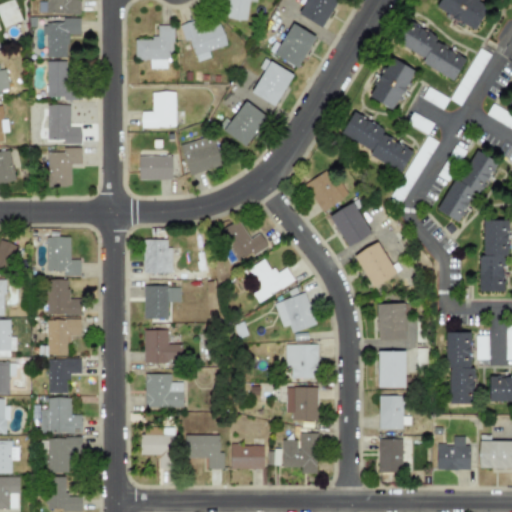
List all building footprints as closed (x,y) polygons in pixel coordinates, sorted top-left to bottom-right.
[(78,13),(78,0),(45,0),(45,3),(37,3),(37,13),(78,13)] [(224,0),(223,19),(245,20),(247,0),(255,1),(255,0),(224,0)] [(320,28),(337,0),(304,0),(296,14),(320,28)] [(439,6),(442,0),(484,0),(492,5),(477,29),(439,6)] [(397,39),(411,16),(441,35),(438,39),(467,57),(453,79),(425,62),(427,58),(397,39)] [(64,57),(64,35),(78,35),(78,17),(61,17),(61,23),(40,23),(40,35),(45,35),(45,57),(64,57)] [(224,46),(219,22),(197,28),(195,20),(178,24),(182,41),(189,39),(194,61),(209,58),(207,50),(224,46)] [(295,68),(314,37),(291,23),(278,44),(273,41),(267,51),(295,68)] [(148,68),(168,68),(169,25),(156,25),(156,39),(133,38),(133,59),(148,59),(148,68)] [(488,55),(477,48),(447,99),(458,105),(488,55)] [(372,97),(398,55),(418,67),(392,109),(372,97)] [(273,107),(292,75),(269,61),(268,62),(263,59),(257,68),(262,70),(249,92),(273,107)] [(61,100),(76,100),(76,83),(67,83),(68,61),(45,61),(44,97),(61,97),(61,100)] [(0,94),(8,93),(3,69),(0,69),(0,94)] [(420,98),(441,109),(447,98),(426,87),(420,98)] [(173,127),(173,91),(150,92),(150,111),(139,112),(139,128),(173,127)] [(243,147),(265,118),(244,101),(221,130),(243,147)] [(79,142),(79,128),(68,127),(68,105),(45,104),(44,142),(79,142)] [(511,118),(490,105),(484,113),(511,130),(511,118)] [(343,133),(357,109),(388,128),(385,132),(414,150),(400,172),(372,155),(374,151),(343,133)] [(405,125),(427,133),(431,121),(409,113),(405,125)] [(178,145),(205,135),(216,165),(189,175),(178,145)] [(435,142),(424,136),(389,196),(400,202),(435,142)] [(79,147),(61,148),(61,152),(45,152),(45,187),(69,186),(68,164),(79,163),(79,147)] [(7,149),(0,150),(0,183),(14,180),(7,149)] [(136,156),(144,156),(144,150),(154,150),(154,156),(164,156),(164,154),(170,154),(170,180),(137,180),(136,156)] [(458,222),(436,209),(454,178),(459,180),(477,150),(498,163),(479,194),(476,192),(458,222)] [(302,185),(329,167),(347,195),(321,212),(302,185)] [(346,247),(369,233),(350,203),(327,217),(346,247)] [(239,264),(266,247),(257,234),(249,239),(236,220),(218,232),(239,264)] [(508,221),(507,255),(504,255),(504,292),(478,292),(479,254),(482,254),(482,221),(508,221)] [(44,237),(45,271),(61,271),(61,276),(78,276),(78,259),(69,259),(68,236),(44,237)] [(0,273),(6,275),(16,246),(0,240),(0,273)] [(141,240),(141,274),(170,274),(170,248),(165,248),(165,240),(141,240)] [(371,287),(400,269),(395,262),(390,265),(375,242),(352,257),(371,287)] [(245,269),(262,258),(269,269),(272,267),(276,272),(284,267),(292,280),(279,289),(279,288),(270,293),(271,294),(256,303),(248,290),(256,285),(245,269)] [(45,314),(79,313),(78,298),(66,299),(66,279),(45,280),(45,314)] [(141,285),(165,285),(165,288),(178,288),(178,302),(166,302),(166,319),(141,319),(141,285)] [(273,303),(289,297),(286,291),(295,287),(299,295),(304,293),(315,323),(292,332),(289,325),(282,328),(273,303)] [(402,339),(401,303),(374,303),(375,340),(402,339)] [(0,354),(14,354),(13,336),(8,336),(8,319),(0,319),(0,354)] [(45,319),(45,354),(66,354),(67,335),(78,335),(78,319),(45,319)] [(503,360),(511,360),(511,323),(504,323),(503,360)] [(141,330),(165,330),(165,345),(179,345),(179,364),(141,364),(141,330)] [(449,404),(449,368),(444,368),(444,333),(466,333),(466,368),(471,368),(471,404),(449,404)] [(486,335),(473,336),(474,359),(487,359),(486,335)] [(283,345),(316,344),(316,367),(312,367),(312,378),(290,378),(290,367),(283,367),(283,345)] [(403,388),(403,351),(376,351),(376,387),(403,388)] [(45,393),(66,392),(66,374),(79,374),(79,359),(45,359),(45,393)] [(0,394),(7,394),(7,377),(13,377),(13,360),(0,360),(0,394)] [(144,374),(169,374),(169,382),(181,382),(181,407),(144,408),(144,374)] [(511,402),(486,402),(486,379),(511,379),(511,402)] [(284,387),(283,412),(289,412),(289,420),(315,420),(315,387),(284,387)] [(377,429),(401,429),(401,395),(377,395),(377,429)] [(69,414),(69,397),(45,397),(46,409),(38,409),(38,433),(80,432),(80,414),(69,414)] [(138,455),(159,455),(159,460),(166,460),(166,467),(170,467),(171,428),(139,427),(138,455)] [(299,473),(314,474),(316,433),(297,432),(297,440),(280,439),(279,467),(299,467),(299,473)] [(217,435),(182,435),(182,458),(205,458),(205,469),(221,469),(221,453),(217,453),(217,435)] [(468,446),(462,446),(463,436),(450,436),(450,444),(435,444),(434,469),(467,470),(468,446)] [(0,472),(9,473),(9,460),(16,460),(16,447),(9,447),(9,439),(0,438),(0,472)] [(376,472),(400,472),(401,439),(377,438),(376,472)] [(511,468),(511,440),(476,441),(477,469),(511,468)] [(262,469),(262,444),(228,445),(229,469),(262,469)] [(266,450),(266,465),(278,465),(279,450),(266,450)] [(17,477),(0,476),(0,510),(16,511),(17,477)] [(66,477),(44,476),(44,510),(80,510),(80,496),(66,496),(66,477)]
